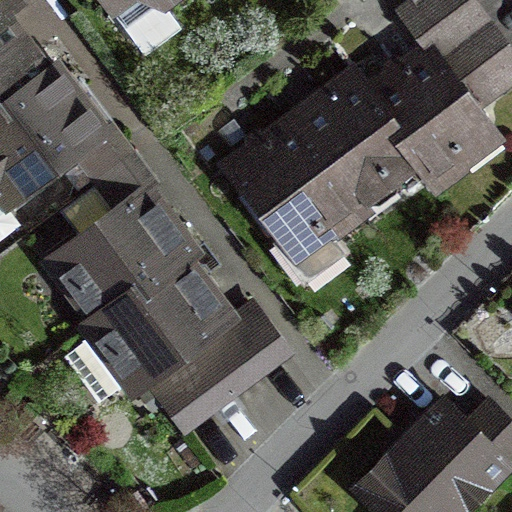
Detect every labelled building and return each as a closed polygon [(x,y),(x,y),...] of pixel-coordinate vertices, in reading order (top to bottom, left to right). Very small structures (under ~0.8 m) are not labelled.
[(171,23),(158,5),(163,0),(102,0),(143,55),(169,35),(171,23)] [(417,0),(416,1),(400,13),(427,50),(454,85),(502,50),(493,37),(484,25),(474,12),(464,0),(417,0)] [(73,154),(94,183),(108,172),(131,203),(48,264),(92,324),(84,330),(85,331),(130,392),(147,381),(227,320),(207,293),(183,261),(191,255),(190,253),(167,223),(146,194),(154,188),(130,156),(116,137),(109,127),(101,133),(80,106),(56,73),(54,71),(47,77),(22,44),(2,18),(0,19),(0,199),(4,205),(73,154)] [(321,100),(289,123),(258,147),(227,170),(281,242),(293,233),(325,238),(357,214),(358,213),(346,197),(365,183),(393,187),(417,169),(431,187),(432,186),(456,169),(459,140),(482,123),(454,85),(427,50),(398,71),(366,95),(352,77),(351,77),(321,100)] [(247,305),(227,320),(147,381),(183,429),(195,420),(207,411),(219,402),(231,393),(244,384),(256,375),(284,354),(247,305)] [(466,511),(487,491),(483,487),(511,457),(511,430),(488,407),(467,428),(444,405),(356,494),(374,511),(457,511),(459,510),(461,511),(466,511)]
